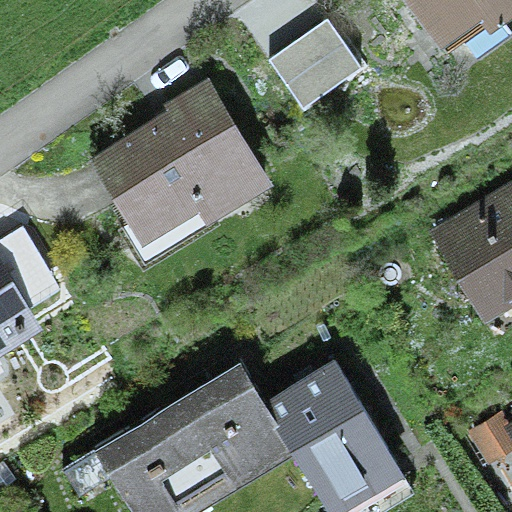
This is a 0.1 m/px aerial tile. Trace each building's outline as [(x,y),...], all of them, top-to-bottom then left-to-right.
[(511,31),(511,29),(501,15),(511,6),(511,0),(409,0),(426,24),(444,11),(477,57),(511,31)] [(267,56),(299,101),(346,67),(314,23),(267,56)] [(208,83),(171,105),(174,110),(96,157),(135,220),(123,228),(139,253),(265,177),(208,83)] [(511,188),(443,231),(489,305),(511,290),(511,188)] [(0,339),(27,323),(0,278),(0,339)] [(79,493),(111,473),(134,511),(159,511),(199,488),(204,495),(290,443),(292,442),(266,399),(240,356),(62,466),(79,493)] [(266,399),(292,442),(290,443),(326,503),(397,461),(335,358),(266,399)]
